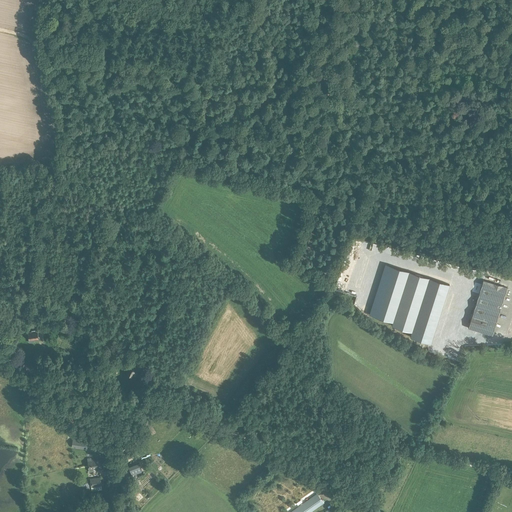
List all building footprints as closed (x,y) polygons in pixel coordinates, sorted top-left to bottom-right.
[(483,280),(468,328),(492,335),(508,287),(483,280)] [(28,332),(29,342),(34,341),(34,340),(39,340),(37,330),(34,331),(28,332)] [(147,352),(143,361),(147,363),(151,354),(147,352)] [(125,373),(132,377),(134,374),(135,374),(138,369),(130,365),(125,373)] [(86,447),(87,441),(73,439),(72,447),(85,449),(86,447)] [(101,463),(88,465),(89,472),(94,471),(93,469),(101,468),(101,463)] [(142,472),(138,463),(129,467),(132,475),(142,472)] [(100,477),(90,479),(91,487),(102,486),(100,477)] [(311,511),(324,503),(317,493),(290,511),(311,511)]
